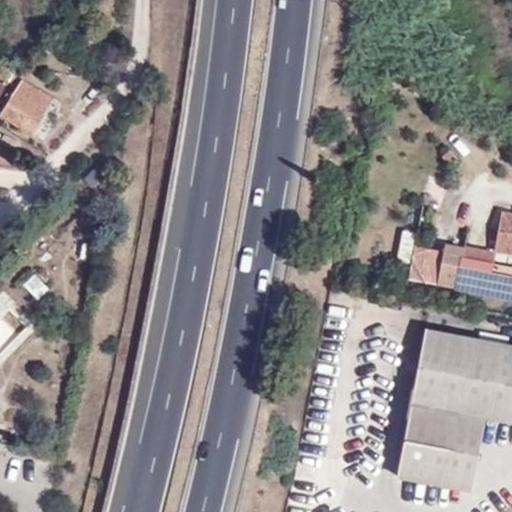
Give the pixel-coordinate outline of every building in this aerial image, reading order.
[(47,110),(43,108),(49,96),(22,81),(3,118),(33,134),(47,110)] [(47,110),(53,99),(49,96),(43,108),(47,110)] [(458,156),(451,147),(443,155),(449,163),(458,156)] [(445,246),(443,249),(415,244),(409,276),(511,295),(511,212),(502,211),(495,249),(511,252),(511,271),(492,268),(493,262),(462,255),(463,249),(445,246)] [(486,414),(511,419),(511,341),(425,326),(397,474),(471,488),(486,414)]
